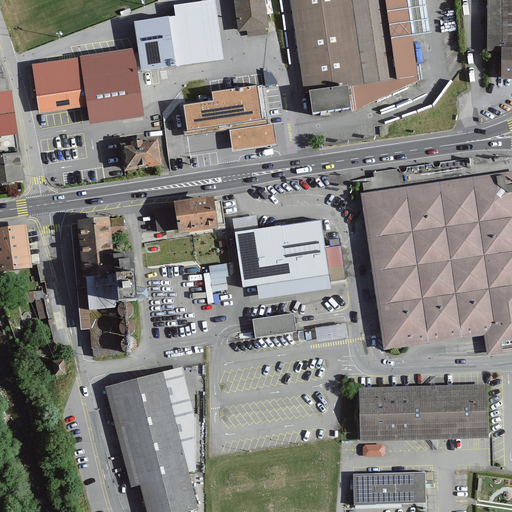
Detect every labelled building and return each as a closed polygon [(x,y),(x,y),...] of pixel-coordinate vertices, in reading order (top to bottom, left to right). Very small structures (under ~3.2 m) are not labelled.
[(176,16),(135,22),(142,71),(224,59),(215,0),(213,0),(175,6),(176,16)] [(261,0),(238,0),(243,27),(265,24),(261,0)] [(291,0),(310,120),(354,114),(419,82),(413,37),(432,34),(426,0),(291,0)] [(511,0),(484,0),(486,59),(500,59),(501,79),(511,78),(511,0)] [(133,49),(32,64),(39,113),(88,106),(91,125),(114,122),(143,118),(133,49)] [(267,74),(267,84),(276,83),(276,73),(267,74)] [(268,122),(264,86),(212,92),(214,101),(184,105),(187,132),(268,122)] [(12,91),(0,92),(0,183),(24,180),(12,91)] [(273,125),(231,131),(234,152),(276,146),(273,125)] [(156,137),(117,144),(121,172),(161,165),(156,137)] [(511,166),(358,193),(362,217),(364,226),(370,258),(382,325),(387,351),(483,335),(487,353),(511,349),(511,166)] [(214,195),(174,201),(179,233),(219,226),(214,195)] [(109,216),(77,220),(82,267),(114,264),(109,216)] [(123,217),(110,219),(112,235),(125,233),(123,217)] [(321,221),(235,234),(242,288),(256,286),(258,300),(331,289),(329,281),(325,247),(321,221)] [(25,224),(0,227),(0,274),(31,270),(25,224)] [(224,228),(214,230),(219,255),(229,253),(224,228)] [(341,245),(325,247),(329,281),(345,279),(341,245)] [(228,262),(209,266),(213,292),(227,290),(225,278),(230,277),(228,262)] [(134,272),(116,274),(118,301),(136,300),(134,272)] [(116,274),(86,276),(89,310),(116,308),(115,302),(118,301),(116,274)] [(43,299),(41,290),(19,294),(21,303),(43,299)] [(134,309),(133,306),(131,304),(129,303),(127,302),(124,303),(122,304),(120,305),(119,308),(119,310),(119,312),(120,314),(122,316),(124,317),(126,317),(129,317),(131,316),(133,314),(134,311),(134,309)] [(116,308),(89,310),(92,348),(119,346),(116,308)] [(295,320),(294,314),(253,321),(254,326),(256,339),(297,333),(295,320)] [(135,326),(134,324),(132,322),(130,320),(128,320),(125,320),(123,321),(121,323),(120,325),(120,327),(120,330),(121,332),(123,333),(125,334),(128,335),(130,334),(132,333),(134,331),(135,329),(135,326)] [(345,324),(315,329),(318,343),(347,338),(345,324)] [(137,343),(136,341),(134,339),(132,338),(130,337),(127,337),(125,338),(123,340),(122,342),(122,344),(122,347),(123,349),(125,351),(127,352),(130,352),(132,351),(134,350),(136,348),(137,346),(137,343)] [(196,418),(181,364),(104,385),(131,484),(141,481),(149,511),(168,511),(193,505),(184,472),(197,469),(196,418)] [(488,385),(360,389),(361,441),(489,438),(488,385)] [(364,444),(364,456),(385,455),(385,444),(364,444)] [(362,474),(353,474),(354,510),(426,507),(425,472),(362,474)]
